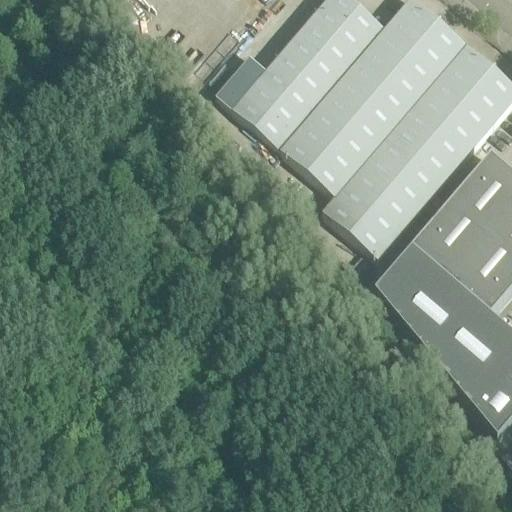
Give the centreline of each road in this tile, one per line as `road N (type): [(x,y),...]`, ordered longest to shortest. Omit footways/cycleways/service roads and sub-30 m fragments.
road 1 (track): [(416,511),(174,248),(0,41)]
road 2 (track): [(329,409),(151,511)]
